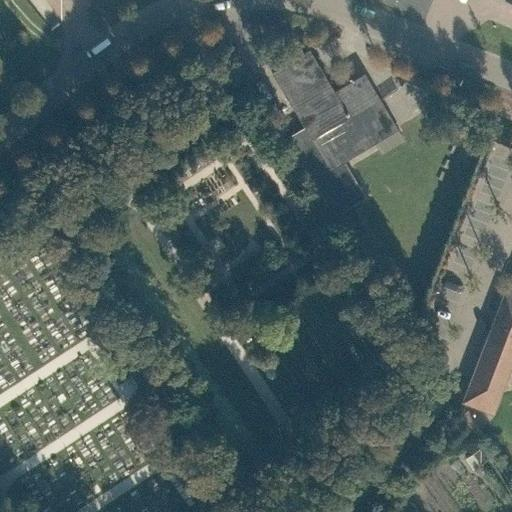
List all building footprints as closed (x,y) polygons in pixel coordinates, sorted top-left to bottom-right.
[(291,61),(271,73),(304,128),(285,139),(311,182),(313,181),(333,214),(362,197),(346,169),(343,170),(339,162),(394,129),(363,76),(333,93),(308,51),(301,55),(303,58),(293,64),(291,61)] [(511,296),(504,294),(464,399),(490,409),(511,353),(511,296)] [(253,318),(235,329),(244,343),(261,332),(253,318)] [(151,361),(130,375),(150,406),(171,392),(151,361)] [(465,457),(472,468),(474,466),(477,471),(488,463),(486,459),(489,457),(481,447),(465,457)]
